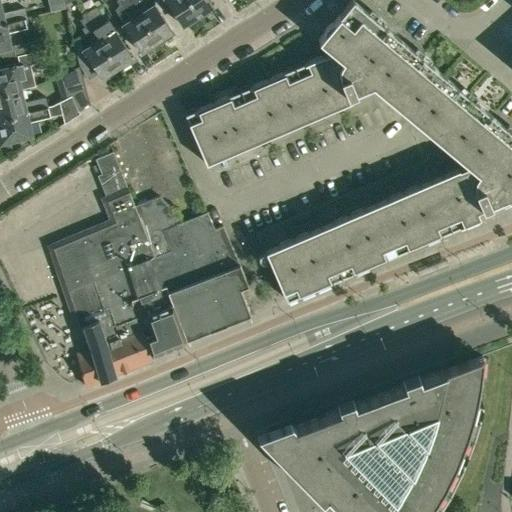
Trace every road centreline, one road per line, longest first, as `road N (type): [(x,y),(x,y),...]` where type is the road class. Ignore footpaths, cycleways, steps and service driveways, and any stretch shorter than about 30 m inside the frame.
road 1 (secondary): [(511,251),(308,322),(33,433)]
road 2 (secondary): [(47,470),(511,284)]
road 3 (residential): [(0,190),(296,0)]
